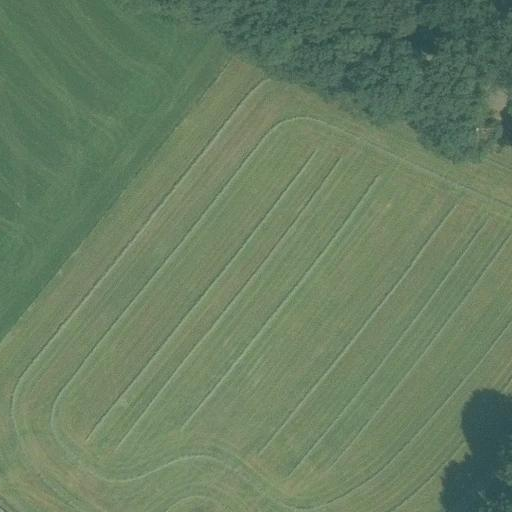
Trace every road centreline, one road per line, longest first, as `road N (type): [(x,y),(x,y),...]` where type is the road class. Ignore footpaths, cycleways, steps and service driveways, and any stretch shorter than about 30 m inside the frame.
road 1 (unclassified): [(511,105),(293,0)]
road 2 (track): [(511,16),(376,3),(324,15)]
